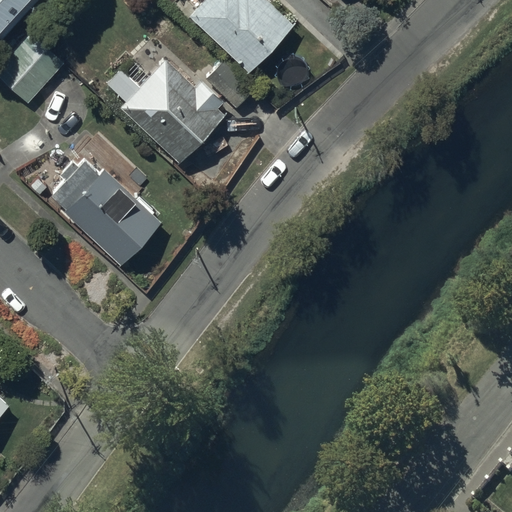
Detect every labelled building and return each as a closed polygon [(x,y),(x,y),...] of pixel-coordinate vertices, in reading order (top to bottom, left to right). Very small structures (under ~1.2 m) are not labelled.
[(0,0),(0,36),(33,0),(0,0)] [(197,0),(188,10),(247,67),(293,20),(271,0),(197,0)] [(0,75),(28,100),(64,60),(53,50),(46,57),(25,37),(0,64),(0,75)] [(132,54),(108,79),(127,96),(121,102),(179,157),(225,110),(218,103),(223,97),(202,76),(196,83),(165,54),(149,71),(132,54)] [(223,56),(205,75),(235,105),(242,98),(253,86),(223,56)] [(66,176),(52,190),(66,203),(63,206),(120,261),(162,217),(106,163),(100,169),(85,155),(80,160),(75,156),(60,171),(66,176)] [(0,412),(10,401),(0,391),(0,412)]
